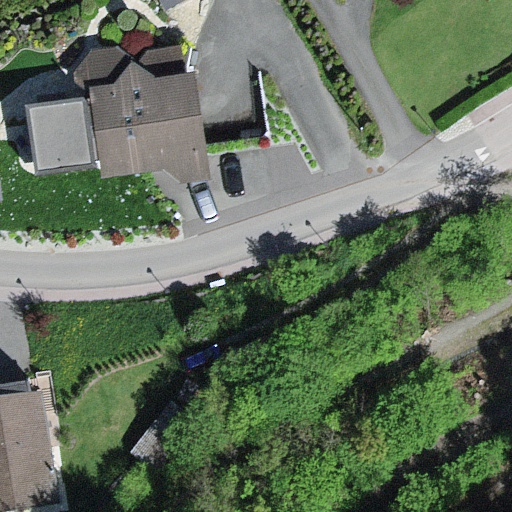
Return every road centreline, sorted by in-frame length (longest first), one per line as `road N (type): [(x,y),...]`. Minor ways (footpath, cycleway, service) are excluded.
road 1 (residential): [(0,267),(142,266),(230,246),(424,173),(511,128)]
road 2 (track): [(511,411),(434,439),(318,511)]
